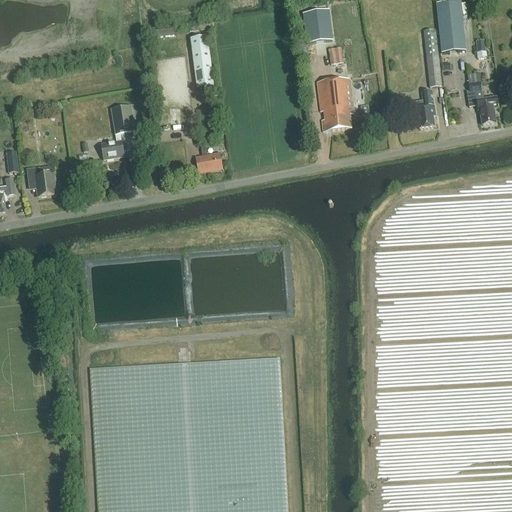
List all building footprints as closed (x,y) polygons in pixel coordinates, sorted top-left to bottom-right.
[(437,5),(442,55),(466,53),(461,3),(437,5)] [(329,12),(303,15),(307,45),(333,42),(329,12)] [(174,30),(154,33),(155,41),(175,38),(174,30)] [(435,32),(423,33),(430,90),(442,89),(435,32)] [(191,40),(197,90),(215,88),(208,38),(191,40)] [(485,42),(476,43),(478,60),(487,59),(485,42)] [(329,53),(331,66),(343,64),(341,51),(329,53)] [(348,59),(357,58),(357,51),(348,51),(348,59)] [(481,84),(480,75),(468,77),(469,86),(481,84)] [(353,116),(349,80),(317,84),(321,113),(325,113),(326,122),(322,122),(324,134),(352,130),(350,116),(353,116)] [(481,84),(469,86),(470,95),(467,95),(469,110),(478,108),(479,115),(481,115),(483,127),(496,125),(494,110),(498,110),(496,100),(484,101),(481,84)] [(423,102),(414,103),(416,121),(418,121),(420,131),(435,129),(433,119),(436,119),(434,107),(432,93),(422,94),(423,102)] [(104,162),(124,159),(122,143),(120,135),(135,133),(131,108),(112,112),(117,144),(102,147),(104,162)] [(369,108),(361,108),(362,118),(370,117),(369,108)] [(220,154),(208,157),(206,147),(201,148),(202,158),(196,159),(199,177),(223,172),(220,154)] [(17,154),(7,155),(9,175),(19,174),(17,154)] [(40,170),(28,172),(29,186),(37,185),(39,199),(56,197),(54,176),(40,178),(40,170)] [(0,215),(6,214),(5,203),(6,203),(9,198),(8,198),(16,197),(13,181),(6,182),(7,188),(0,188),(0,215)]
